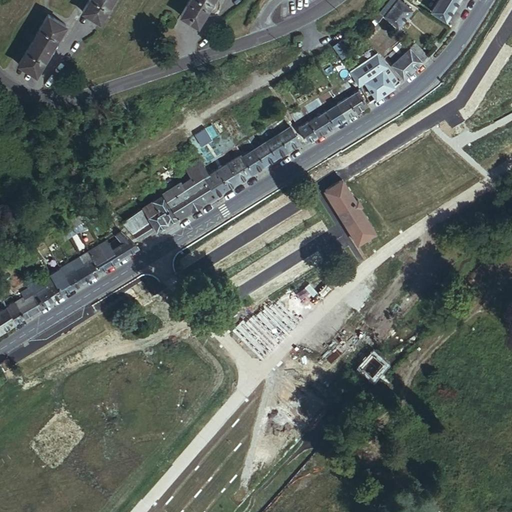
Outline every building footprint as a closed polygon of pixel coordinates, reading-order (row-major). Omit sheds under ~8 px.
[(101,21),(112,0),(88,0),(83,11),(101,21)] [(200,24),(214,0),(190,0),(182,14),(200,24)] [(411,8),(400,0),(388,0),(380,11),(384,13),(399,25),(411,8)] [(453,7),(457,0),(437,0),(431,9),(446,18),(453,7)] [(451,17),(455,10),(453,7),(446,18),(448,19),(451,17)] [(378,19),(384,13),(380,11),(379,11),(374,15),(378,19)] [(50,52),(66,24),(48,14),(18,64),(37,75),(47,57),(50,52)] [(392,58),(412,39),(404,35),(391,46),(392,47),(387,52),(392,58)] [(419,62),(427,54),(415,40),(391,63),(402,77),(419,62)] [(339,42),(333,47),(341,57),(348,51),(339,42)] [(398,81),(375,52),(349,71),(350,73),(356,82),(357,83),(363,80),(376,97),(398,81)] [(356,82),(350,73),(347,75),(353,84),(356,82)] [(350,86),(344,76),(339,79),(345,89),(350,86)] [(345,89),(339,79),(332,84),(338,93),(345,89)] [(376,97),(363,80),(357,83),(369,101),(376,97)] [(338,93),(332,84),(329,86),(335,95),(338,93)] [(335,95),(329,86),(319,92),(325,101),(335,95)] [(367,102),(358,88),(348,94),(357,108),(367,102)] [(325,101),(319,92),(315,95),(321,104),(325,101)] [(357,108),(348,94),(338,101),(347,115),(357,108)] [(321,104),(315,95),(309,99),(315,108),(321,104)] [(315,108),(309,99),(303,102),(309,111),(315,108)] [(347,115),(338,101),(328,107),(336,121),(347,115)] [(309,111),(303,102),(299,104),(305,114),(309,111)] [(304,115),(298,105),(294,108),(300,117),(304,115)] [(336,121),(328,107),(318,113),(327,127),(336,121)] [(300,117),(294,108),(289,111),(295,121),(300,117)] [(301,139),(285,113),(272,121),(288,147),(301,139)] [(327,127),(318,113),(308,119),(317,134),(327,127)] [(317,134),(308,119),(298,125),(307,140),(317,134)] [(288,147),(272,121),(267,124),(273,134),(269,137),(267,138),(276,154),(288,147)] [(273,134),(267,124),(263,126),(269,137),(273,134)] [(269,137),(263,126),(260,128),(267,138),(269,137)] [(267,138),(260,128),(257,130),(263,140),(267,138)] [(276,154),(267,138),(263,140),(259,142),(253,133),(248,136),(264,162),(276,154)] [(264,162),(248,136),(243,139),(249,149),(246,151),(243,153),(253,169),(264,162)] [(249,149),(243,139),(240,141),(246,151),(249,149)] [(246,151),(240,141),(236,143),(243,153),(246,151)] [(243,153),(236,143),(234,145),(239,155),(233,158),(228,149),(222,152),(239,178),(253,169),(243,153)] [(239,178),(222,152),(218,155),(224,165),(222,167),(216,156),(212,158),(214,162),(219,169),(228,184),(239,178)] [(215,193),(205,177),(210,174),(204,163),(201,158),(186,166),(191,174),(182,179),(191,193),(189,194),(196,204),(215,193)] [(228,184),(219,169),(215,171),(211,164),(208,161),(204,163),(210,174),(205,177),(215,193),(228,184)] [(219,169),(214,162),(213,163),(211,164),(215,171),(219,169)] [(189,194),(181,180),(180,178),(171,183),(169,180),(160,185),(165,193),(172,203),(189,194)] [(191,193),(182,179),(181,180),(189,194),(191,193)] [(357,249),(379,238),(347,180),(325,191),(357,249)] [(142,200),(151,195),(148,191),(140,196),(142,200)] [(139,238),(178,213),(172,203),(165,193),(163,194),(122,219),(139,238)] [(179,215),(196,204),(189,194),(172,203),(178,213),(179,215)] [(97,219),(94,214),(83,220),(86,225),(97,219)] [(86,225),(83,220),(71,227),(75,232),(86,225)] [(75,232),(71,227),(61,233),(64,238),(75,232)] [(121,255),(136,246),(117,231),(111,234),(117,239),(112,243),(121,255)] [(98,270),(109,263),(103,253),(99,255),(96,250),(104,244),(102,240),(86,250),(98,270)] [(109,263),(121,255),(112,243),(106,247),(104,244),(96,250),(99,255),(103,253),(109,263)] [(89,275),(98,270),(86,250),(76,257),(81,266),(83,265),(89,275)] [(81,266),(76,257),(68,262),(80,281),(89,275),(83,265),(81,266)] [(80,281),(68,262),(58,268),(70,287),(80,281)] [(70,287),(58,268),(49,274),(61,293),(70,287)] [(49,274),(39,280),(51,299),(61,293),(49,274)] [(39,280),(30,286),(42,305),(51,299),(39,280)] [(42,305),(30,286),(21,291),(33,310),(42,305)] [(24,296),(15,302),(24,316),(33,310),(24,296)] [(24,316),(15,302),(5,308),(14,322),(24,316)] [(0,331),(14,322),(5,308),(0,311),(0,331)] [(371,358),(366,371),(377,376),(382,363),(371,358)] [(13,385),(21,380),(15,371),(7,376),(13,385)]
